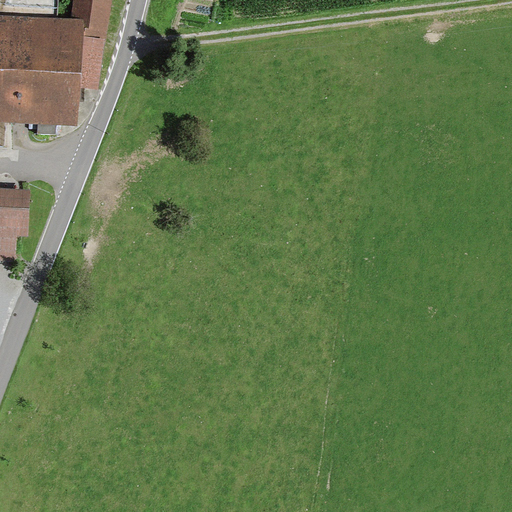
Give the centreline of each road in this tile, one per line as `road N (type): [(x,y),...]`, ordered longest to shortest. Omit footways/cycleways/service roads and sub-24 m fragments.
road 1 (residential): [(0,380),(139,0)]
road 2 (track): [(127,43),(500,0)]
